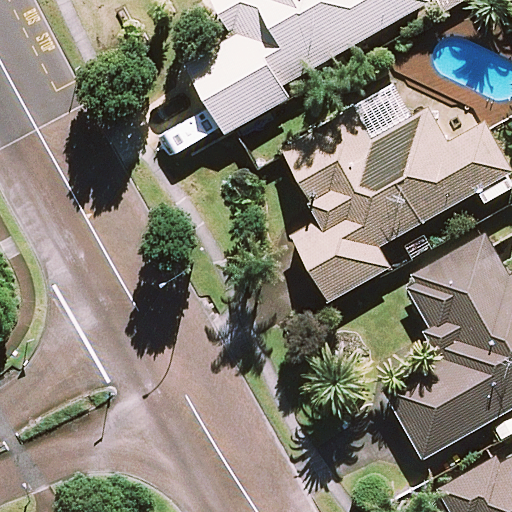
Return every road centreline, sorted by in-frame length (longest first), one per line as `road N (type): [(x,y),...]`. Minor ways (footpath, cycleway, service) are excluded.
road 1 (tertiary): [(0,56),(173,366)]
road 2 (residential): [(0,461),(173,366)]
road 3 (tertiary): [(173,366),(256,511)]
